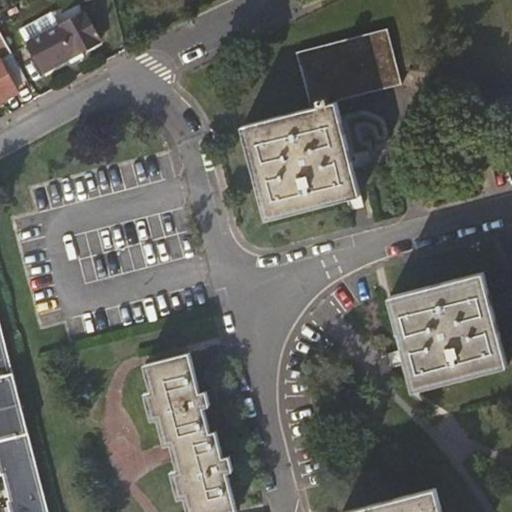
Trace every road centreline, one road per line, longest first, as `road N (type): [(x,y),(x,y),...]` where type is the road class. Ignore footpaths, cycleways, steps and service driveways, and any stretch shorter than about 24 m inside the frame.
road 1 (residential): [(272,332),(226,277),(187,136),(148,63)]
road 2 (residential): [(511,209),(372,241),(313,277),(272,332)]
road 3 (residential): [(272,332),(262,380),(289,511)]
road 4 (residential): [(148,63),(0,143)]
road 5 (residential): [(262,0),(148,63)]
